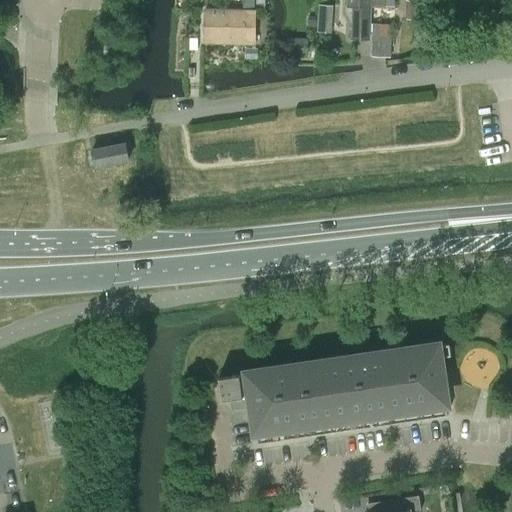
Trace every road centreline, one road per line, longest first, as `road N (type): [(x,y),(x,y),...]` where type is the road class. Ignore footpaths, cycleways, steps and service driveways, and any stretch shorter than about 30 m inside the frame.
road 1 (primary): [(0,280),(428,234),(482,220)]
road 2 (primary): [(482,220),(433,215),(172,241),(0,247)]
road 3 (residential): [(161,120),(511,62)]
road 4 (residential): [(321,479),(460,455),(511,458)]
road 5 (residential): [(216,414),(227,494),(321,479)]
